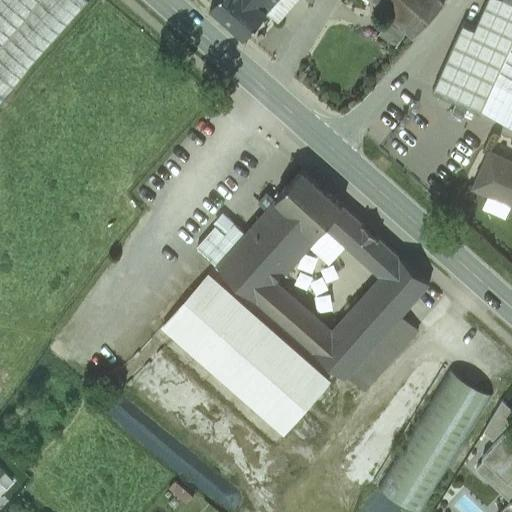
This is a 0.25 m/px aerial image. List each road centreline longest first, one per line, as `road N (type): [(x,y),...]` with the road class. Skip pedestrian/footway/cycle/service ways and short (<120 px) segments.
road 1 (primary): [(333,150),(511,307)]
road 2 (primary): [(163,0),(333,150)]
road 3 (unclassified): [(464,0),(333,150)]
